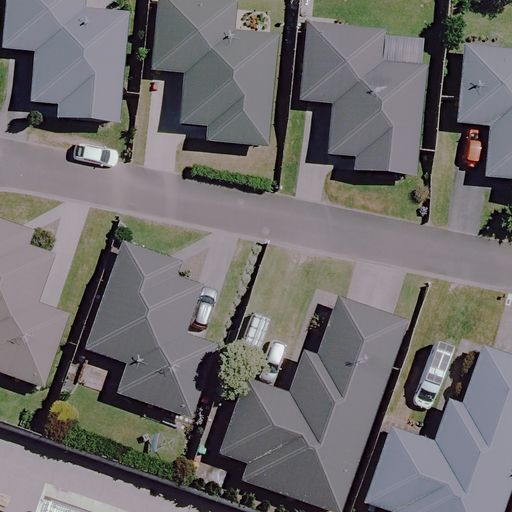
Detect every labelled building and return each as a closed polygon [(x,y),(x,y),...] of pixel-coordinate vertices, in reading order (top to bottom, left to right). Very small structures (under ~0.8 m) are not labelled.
[(74,0),(0,0),(0,55),(24,58),(20,110),(44,112),(43,126),(107,131),(116,18),(74,14),(74,0)] [(174,82),(171,134),(194,135),(193,150),(257,153),(263,45),(222,43),(224,9),(146,5),(142,80),(174,82)] [(375,40),(296,33),(289,108),(323,111),(318,161),(340,163),(339,178),(404,184),(412,76),(373,72),(375,40)] [(511,54),(448,50),(443,131),(477,133),(474,183),(500,185),(499,202),(511,202),(511,54)] [(26,238),(0,229),(0,384),(36,395),(59,319),(32,311),(48,257),(23,250),(26,238)] [(171,286),(175,273),(111,252),(77,358),(118,371),(108,403),(182,427),(205,356),(174,346),(191,292),(171,286)] [(240,386),(213,460),(238,469),(231,487),(300,511),(331,511),(396,333),(319,305),(285,402),(240,386)] [(494,511),(511,462),(511,366),(470,352),(450,410),(439,406),(424,449),(383,435),(356,511),(494,511)] [(24,511),(81,511),(30,495),(24,511)]
